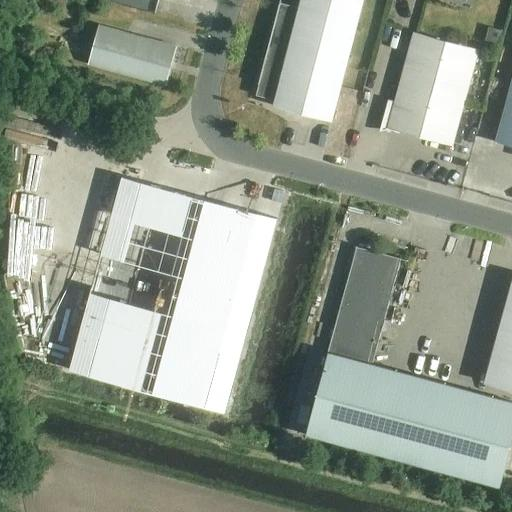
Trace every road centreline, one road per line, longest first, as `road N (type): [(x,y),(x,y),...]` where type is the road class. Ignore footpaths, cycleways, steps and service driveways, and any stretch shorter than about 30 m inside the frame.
road 1 (unclassified): [(229,0),(204,103),(225,147),(511,227)]
road 2 (unknown): [(218,140),(101,104)]
